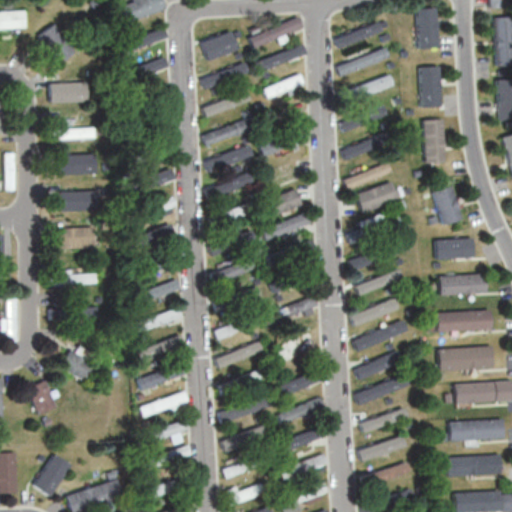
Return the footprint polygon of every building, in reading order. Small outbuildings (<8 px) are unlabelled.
[(158,0),(161,7),(121,23),(114,5),(129,0),(158,0)] [(411,7),(432,6),(435,46),(413,47),(411,7)] [(0,27),(22,26),(21,9),(0,9),(0,27)] [(511,15),(491,16),(494,65),(511,64),(511,15)] [(244,36),(294,16),(299,27),(249,47),(244,36)] [(373,21),(377,30),(334,47),(331,38),(373,21)] [(36,33),(56,62),(72,50),(51,22),(36,33)] [(246,28),(253,25),(255,29),(248,33),(246,28)] [(161,36),(159,28),(112,44),(115,54),(161,36)] [(226,29),(233,47),(204,59),(197,41),(226,29)] [(230,32),(233,37),(239,34),(236,29),(230,32)] [(378,35),(386,33),(388,38),(380,41),(378,35)] [(254,60),(257,69),(302,52),(298,43),(254,60)] [(332,65),(335,75),(385,56),(382,46),(332,65)] [(160,56),(163,65),(120,80),(116,71),(160,56)] [(196,78),(200,88),(245,70),(241,61),(196,78)] [(415,67),(434,66),(436,105),(417,106),(415,67)] [(259,72),(265,70),(267,76),(261,78),(259,72)] [(259,87),(262,96),(300,81),(296,72),(259,87)] [(336,90),(339,100),(389,84),(386,74),(336,90)] [(497,119),(511,117),(511,77),(494,79),(497,119)] [(46,101),(84,100),(83,81),(46,82),(46,101)] [(197,106),(201,116),(246,98),(242,89),(197,106)] [(389,97),(396,95),(398,102),(392,104),(389,97)] [(339,130),(382,113),(379,104),(335,122),(339,130)] [(198,135),(202,146),(248,128),(244,117),(198,135)] [(419,119),(439,118),(442,161),(421,162),(419,119)] [(91,137),(90,126),(59,127),(59,121),(46,122),(47,138),(91,137)] [(259,155),(255,144),(301,127),(305,137),(259,155)] [(337,150),(342,161),(386,142),(381,131),(337,150)] [(511,178),(499,136),(511,131),(511,178)] [(200,161),(205,173),(248,153),(243,141),(200,161)] [(10,189),(10,152),(0,151),(0,163),(1,189),(10,189)] [(92,153),(54,153),(54,173),(93,172),(92,153)] [(339,179),(344,189),(388,170),(383,161),(339,179)] [(231,165),(234,171),(242,168),(239,162),(231,165)] [(166,166),(170,177),(127,193),(123,181),(166,166)] [(208,186),(211,195),(254,177),(250,168),(208,186)] [(352,193),(359,212),(394,199),(387,180),(352,193)] [(428,191),(447,185),(458,218),(439,224),(428,191)] [(291,187),(297,204),(270,214),(263,197),(291,187)] [(56,210),(94,209),(94,189),(56,190),(56,210)] [(168,195),(172,204),(135,218),(132,209),(168,195)] [(208,216),(212,227),(257,208),(252,197),(208,216)] [(403,206),(400,198),(393,201),(396,209),(403,206)] [(262,240),(257,229),(306,208),(310,220),(262,240)] [(343,234),(349,246),(398,224),(392,211),(343,234)] [(426,217),(428,223),(436,221),(434,214),(426,217)] [(166,222),(171,232),(134,249),(130,239),(166,222)] [(231,225),(236,223),(239,230),(234,232),(231,225)] [(53,227),(53,248),(91,247),(90,226),(53,227)] [(208,254),(252,237),(248,227),(239,230),(234,232),(204,244),(208,254)] [(431,238),(433,258),(470,255),(469,236),(431,238)] [(306,238),(310,248),(269,265),(264,255),(306,238)] [(344,259),(349,270),(399,249),(394,238),(344,259)] [(259,247),(266,244),(269,251),(262,254),(259,247)] [(137,276),(132,264),(172,247),(177,259),(137,276)] [(207,273),(212,284),(250,267),(246,256),(207,273)] [(270,292),(266,282),(305,266),(309,276),(270,292)] [(351,285),(355,294),(398,276),(395,267),(351,285)] [(93,272),(67,273),(67,269),(57,269),(58,275),(45,276),(46,284),(93,282),(93,272)] [(436,275),(437,294),(484,291),(483,271),(436,275)] [(252,284),(249,278),(255,275),(258,282),(252,284)] [(173,277),(176,287),(130,304),(126,294),(173,277)] [(253,285),(256,294),(214,309),(211,300),(253,285)] [(269,310),(273,321),(315,302),(310,293),(269,310)] [(14,340),(13,296),(3,296),(3,318),(0,317),(0,329),(3,329),(3,340),(14,340)] [(346,314),(351,325),(394,307),(390,296),(346,314)] [(71,306),(72,317),(94,316),(93,305),(71,306)] [(174,306),(177,315),(131,331),(128,323),(174,306)] [(405,310),(412,307),(414,313),(407,316),(405,310)] [(432,311),(432,322),(433,329),(433,330),(488,327),(488,308),(432,311)] [(209,330),(214,339),(258,318),(254,309),(209,330)] [(349,340),(353,350),(404,329),(399,318),(349,340)] [(141,332),(144,341),(133,345),(130,336),(141,332)] [(133,350),(136,359),(180,342),(177,333),(133,350)] [(210,357),(215,367),(259,348),(255,339),(210,357)] [(435,348),(436,370),(491,366),(489,345),(435,348)] [(351,368),(356,378),(400,357),(395,347),(351,368)] [(58,368),(82,375),(87,358),(64,351),(58,368)] [(179,362),(183,372),(136,389),(133,379),(179,362)] [(215,384),(220,397),(267,375),(261,363),(215,384)] [(269,386),(274,396),(318,378),(313,368),(269,386)] [(432,371),(440,371),(440,379),(432,380),(432,371)] [(351,393),(355,403),(405,383),(401,373),(351,393)] [(53,405),(42,379),(24,386),(35,413),(53,405)] [(451,382),(452,402),(509,400),(508,379),(451,382)] [(180,390),(184,399),(138,416),(135,406),(180,390)] [(442,392),(449,391),(450,401),(443,401),(442,392)] [(214,411),(218,421),(265,405),(261,394),(214,411)] [(274,413),(318,396),(321,405),(277,423),(274,413)] [(356,422),(360,431),(404,416),(400,406),(356,422)] [(445,420),(447,439),(501,436),(499,416),(445,420)] [(185,427),(182,418),(138,433),(141,443),(166,434),(176,430),(185,427)] [(142,428),(140,420),(150,418),(152,426),(142,428)] [(216,440),(220,451),(269,432),(264,422),(216,440)] [(324,434),(320,424),(278,441),(282,451),(324,434)] [(166,434),(169,443),(179,440),(176,430),(166,434)] [(436,432),(444,432),(445,439),(437,440),(436,432)] [(354,450),(358,460),(402,444),(398,433),(354,450)] [(183,443),(187,452),(140,469),(137,460),(183,443)] [(218,468),(222,477),(266,460),(262,450),(218,468)] [(12,451),(0,451),(0,491),(13,491),(12,451)] [(320,452),(323,462),(279,478),(276,468),(320,452)] [(443,455),(444,474),(498,471),(496,452),(443,455)] [(30,484),(47,495),(68,464),(51,453),(30,484)] [(403,459),(406,470),(369,483),(365,472),(403,459)] [(146,487),(150,497),(189,480),(185,471),(146,487)] [(63,493),(68,511),(120,496),(115,478),(63,493)] [(264,478),(268,488),(220,506),(215,491),(232,484),(234,490),(264,478)] [(320,479),(324,489),(315,492),(317,498),(302,503),(300,499),(293,501),(295,509),(287,511),(278,511),(273,496),(320,479)] [(368,511),(359,511),(357,505),(408,487),(412,497),(368,511)] [(450,491),(451,511),(498,509),(496,488),(450,491)] [(511,492),(498,493),(499,510),(511,510),(511,492)] [(155,511),(187,502),(190,511),(155,511)]
